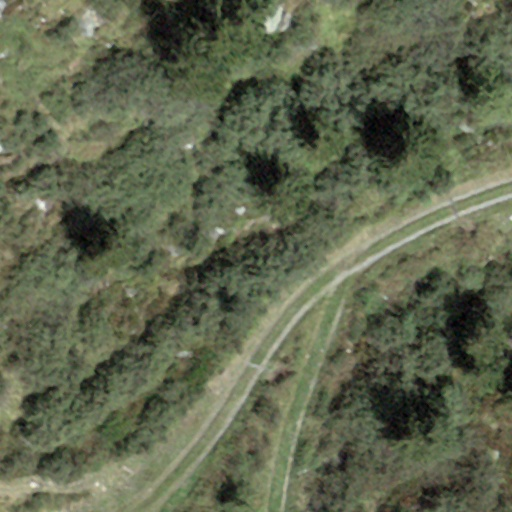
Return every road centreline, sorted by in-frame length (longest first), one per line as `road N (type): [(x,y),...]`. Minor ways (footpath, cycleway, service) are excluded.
road 1 (track): [(172,511),(201,491),(294,342),(381,261),(511,212)]
road 2 (track): [(306,511),(381,261)]
